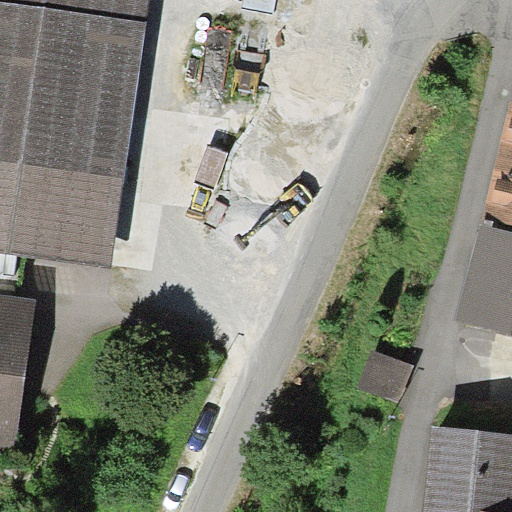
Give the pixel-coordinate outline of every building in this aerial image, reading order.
[(0,0),(0,249),(116,265),(152,0),(0,0)] [(511,121),(499,119),(472,237),(511,245),(511,121)] [(511,245),(472,237),(451,328),(511,341),(511,245)] [(0,451),(19,454),(39,296),(0,291),(0,451)] [(365,362),(357,391),(392,401),(400,372),(365,362)] [(511,511),(511,449),(426,442),(419,511),(511,511)]
